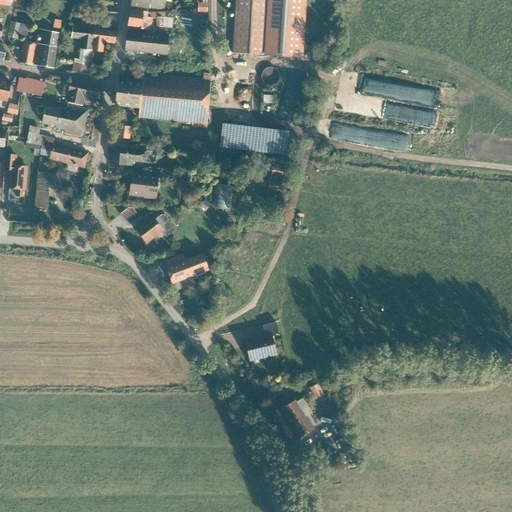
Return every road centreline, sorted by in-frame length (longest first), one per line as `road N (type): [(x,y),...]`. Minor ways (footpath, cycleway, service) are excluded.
road 1 (residential): [(125,260),(275,440),(293,473),(296,511)]
road 2 (residential): [(92,219),(112,86)]
